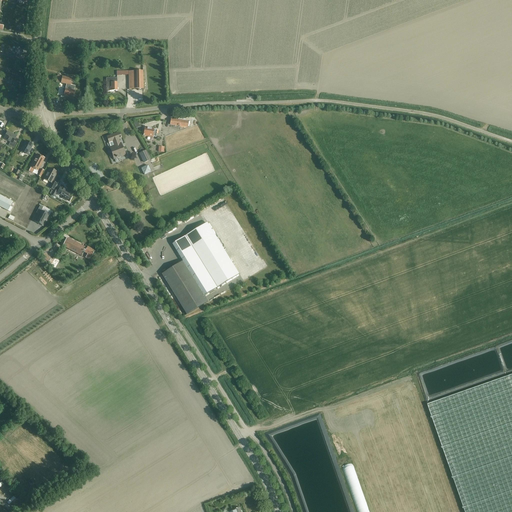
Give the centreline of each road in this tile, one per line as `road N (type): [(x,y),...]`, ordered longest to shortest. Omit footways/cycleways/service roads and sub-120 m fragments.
road 1 (unclassified): [(48,115),(329,100),(440,116),(511,142)]
road 2 (tertiary): [(279,511),(92,200)]
